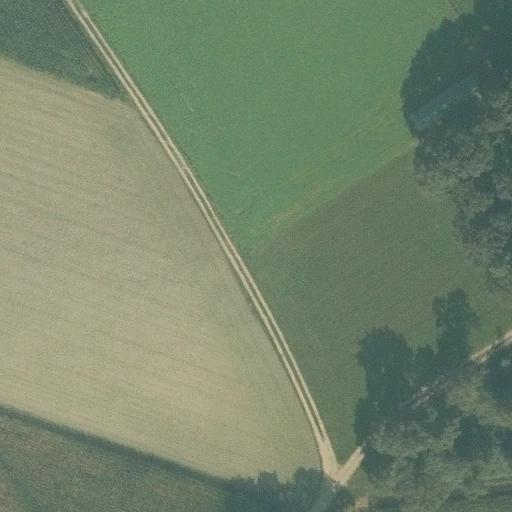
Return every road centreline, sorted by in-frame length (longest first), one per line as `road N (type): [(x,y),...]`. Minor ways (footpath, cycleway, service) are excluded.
road 1 (track): [(70,0),(272,325),(317,424),(333,486)]
road 2 (track): [(511,336),(431,389),(333,486)]
road 3 (track): [(511,473),(333,486)]
